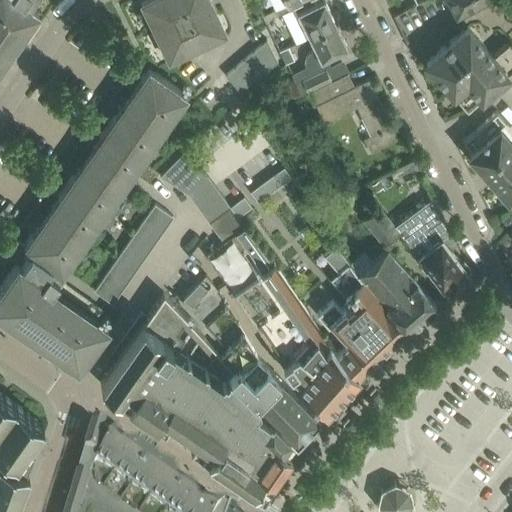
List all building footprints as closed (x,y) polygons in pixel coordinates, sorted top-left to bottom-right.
[(30,5),(23,0),(0,0),(0,65),(4,60),(0,55),(0,52),(4,47),(8,50),(23,28),(19,25),(24,19),(31,22),(39,11),(30,5)] [(144,0),(141,2),(169,59),(226,32),(214,8),(213,9),(208,0),(144,0)] [(270,0),(278,14),(282,12),(295,6),(302,2),(300,0),(270,0)] [(300,0),(302,2),(295,6),(309,35),(336,22),(325,0),(300,0)] [(511,0),(449,0),(456,13),(474,3),(480,0),(500,0),(511,12),(511,0)] [(338,51),(348,47),(336,22),(309,35),(316,50),(313,50),(309,52),(307,54),(306,55),(306,58),(305,61),(306,66),(310,74),(296,81),(302,94),(304,93),(331,79),(321,60),(327,57),(338,51)] [(481,97),(511,68),(511,43),(509,41),(493,55),(468,25),(426,61),(453,92),(467,109),(481,97)] [(278,60),(276,56),(267,38),(225,74),(241,92),(278,60)] [(288,45),(279,49),(286,63),(294,59),(288,45)] [(185,92),(165,78),(148,66),(140,78),(146,83),(141,90),(137,87),(122,109),(126,112),(121,118),(114,115),(99,137),(105,142),(100,149),(96,146),(80,168),(84,171),(80,178),(73,174),(58,196),(63,201),(59,208),(55,205),(39,227),(43,230),(39,237),(32,233),(24,244),(21,242),(14,259),(17,261),(0,285),(0,302),(1,307),(0,307),(0,311),(78,365),(107,323),(52,284),(185,92)] [(371,150),(380,145),(398,137),(368,75),(367,76),(368,79),(360,83),(360,82),(354,85),(348,71),(304,93),(312,107),(317,104),(325,120),(357,104),(371,133),(364,137),(371,150)] [(511,127),(496,110),(463,139),(472,149),(469,152),(508,197),(511,195),(511,127)] [(188,146),(160,174),(188,191),(223,240),(235,231),(244,225),(237,216),(230,205),(188,146)] [(409,160),(396,166),(402,180),(416,174),(422,171),(422,170),(421,170),(415,159),(416,159),(416,157),(409,160)] [(284,165),(250,190),(258,201),(292,176),(284,165)] [(244,195),(230,205),(237,216),(252,205),(244,195)] [(114,300),(172,212),(153,199),(95,287),(114,300)] [(380,206),(365,217),(384,242),(399,231),(396,226),(380,205),(380,206)] [(398,225),(396,226),(399,231),(401,234),(417,255),(424,266),(429,266),(433,272),(441,282),(445,288),(446,287),(445,286),(452,281),(455,285),(470,274),(468,271),(471,269),(464,259),(461,262),(447,245),(441,237),(451,230),(448,225),(441,211),(407,237),(398,225)] [(264,271),(235,291),(278,353),(291,372),(326,409),(358,373),(357,372),(338,351),(337,350),(329,344),(317,326),(317,325),(316,324),(299,299),(272,263),(257,243),(245,226),(236,232),(264,271)] [(333,299),(317,312),(328,325),(331,323),(347,341),(337,350),(338,351),(357,372),(367,362),(368,362),(369,361),(405,326),(405,325),(406,324),(358,273),(351,262),(349,261),(337,244),(323,253),(338,270),(353,287),(345,295),(353,304),(347,309),(345,306),(341,309),(333,299)] [(389,246),(358,273),(406,324),(407,325),(436,301),(423,286),(389,246)] [(63,280),(58,287),(98,316),(104,308),(63,280)] [(199,280),(184,298),(192,306),(208,288),(199,280)] [(233,369),(218,353),(163,291),(100,383),(103,385),(127,401),(183,440),(263,495),(297,439),(272,415),(269,417),(255,408),(260,403),(229,373),(233,369)] [(244,332),(221,356),(233,369),(229,373),(260,403),(272,415),(297,439),(319,417),(256,355),(244,332)] [(0,511),(11,511),(28,467),(26,466),(33,446),(28,443),(43,422),(7,396),(7,395),(0,390),(0,511)] [(231,511),(232,511),(174,472),(116,432),(113,436),(104,430),(105,428),(93,424),(66,511),(231,511)] [(380,507),(385,511),(406,511),(411,504),(407,491),(394,486),(383,493),(380,507)]
